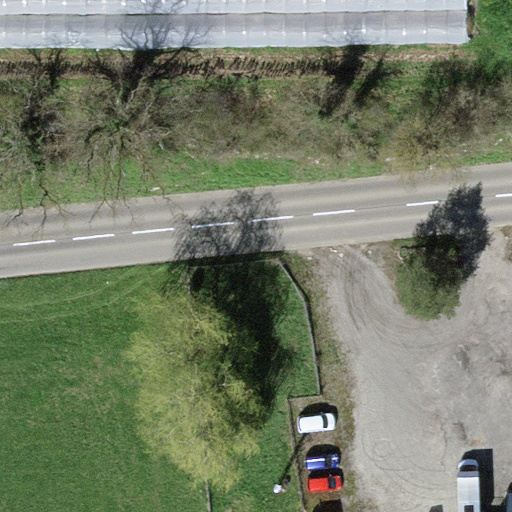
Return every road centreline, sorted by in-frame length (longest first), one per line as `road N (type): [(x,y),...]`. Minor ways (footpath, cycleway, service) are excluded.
road 1 (primary): [(511,193),(0,244)]
road 2 (unknown): [(511,203),(404,406),(390,476),(395,511)]
